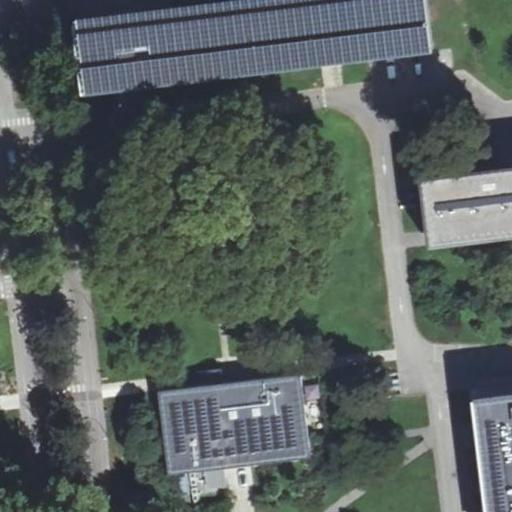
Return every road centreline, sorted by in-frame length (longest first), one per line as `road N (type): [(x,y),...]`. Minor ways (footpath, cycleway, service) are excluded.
road 1 (tertiary): [(92,511),(35,0)]
road 2 (tertiary): [(0,49),(49,473),(65,511)]
